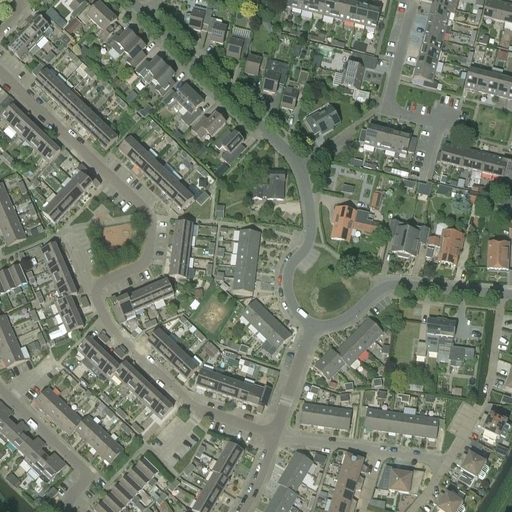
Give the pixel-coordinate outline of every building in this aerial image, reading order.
[(69,0),(73,4),(69,8),(75,13),(71,17),(74,20),(88,5),(83,0),(69,0)] [(302,12),(305,0),(293,0),(292,9),(302,12)] [(305,0),(302,12),(313,14),(316,0),(305,0)] [(316,0),(313,14),(323,17),(327,0),(316,0)] [(335,0),(327,0),(323,17),(334,20),(339,1),(335,0)] [(456,12),(459,0),(433,0),(432,6),(456,12)] [(487,0),(483,19),(494,21),(498,3),(488,0),(487,0)] [(339,1),(334,20),(344,22),(349,3),(339,1)] [(349,3),(344,22),(355,25),(360,6),(349,3)] [(494,21),(504,24),(509,5),(498,3),(494,21)] [(86,26),(91,21),(96,26),(108,13),(100,4),(91,14),(87,9),(78,18),(86,26)] [(360,6),(355,25),(365,28),(370,9),(360,6)] [(430,16),(448,21),(450,14),(455,16),(456,12),(432,6),(430,16)] [(370,9),(365,28),(376,30),(381,11),(370,9)] [(201,33),(203,23),(209,24),(210,19),(212,12),(206,11),(205,15),(193,12),(192,16),(189,16),(187,16),(185,17),(184,23),(185,24),(187,25),(189,26),(188,30),(201,33)] [(113,34),(108,30),(117,21),(108,13),(96,26),(101,31),(96,36),(99,39),(96,42),(101,47),(104,43),(113,34)] [(53,32),(50,29),(54,24),(43,14),(39,18),(37,16),(29,24),(44,39),(44,38),(46,41),(53,34),(53,32)] [(427,27),(451,33),(452,30),(447,28),(448,21),(430,16),(427,27)] [(227,28),(221,27),(222,23),(221,22),(210,19),(209,24),(207,31),(213,33),(211,43),(223,46),(227,28)] [(66,25),(62,21),(57,26),(62,30),(66,25)] [(22,32),(36,46),(44,39),(29,24),(29,25),(31,26),(24,34),(22,32)] [(69,25),(63,31),(69,37),(74,31),(69,25)] [(424,37),(443,42),(445,36),(450,37),(451,33),(427,27),(424,37)] [(234,29),(233,36),(249,39),(250,32),(234,29)] [(37,47),(36,47),(36,46),(22,32),(14,40),(29,54),(30,54),(32,55),(37,49),(37,47)] [(107,45),(120,58),(124,54),(137,40),(128,32),(120,41),(115,37),(107,45)] [(422,48),(440,53),(443,42),(424,37),(422,48)] [(239,61),(240,56),(246,58),(251,41),(245,39),(243,44),(231,41),(227,58),(239,61)] [(29,54),(14,40),(16,42),(8,50),(21,62),(29,54)] [(142,61),(138,57),(146,49),(137,40),(124,54),(129,59),(126,63),(134,70),(142,61)] [(67,47),(64,44),(57,51),(60,54),(67,47)] [(92,55),(84,47),(77,54),(85,62),(92,55)] [(419,58),(438,63),(440,53),(422,48),(419,58)] [(48,57),(52,62),(56,58),(51,53),(48,57)] [(498,60),(500,60),(505,61),(507,55),(501,54),(499,53),(498,60)] [(269,58),(263,56),(262,61),(250,58),(245,75),(257,78),(259,71),(265,72),(269,58)] [(52,62),(48,57),(44,61),(49,65),(52,62)] [(416,69),(435,74),(438,63),(419,58),(416,69)] [(149,86),(153,81),(166,68),(157,59),(148,68),(144,64),(136,73),(144,80),(143,81),(149,86)] [(364,69),(361,68),(363,62),(351,59),(350,65),(347,65),(346,67),(344,66),(341,75),(344,75),(344,76),(361,81),(364,69)] [(36,78),(45,69),(40,65),(32,74),(36,78)] [(102,77),(106,72),(100,66),(95,71),(102,77)] [(153,81),(158,86),(155,90),(163,98),(171,89),(167,85),(175,76),(166,68),(153,81)] [(275,95),(278,85),(284,87),(288,71),(278,68),(276,74),(268,72),(263,92),(275,95)] [(438,85),(432,84),(435,74),(416,69),(414,80),(424,82),(423,88),(436,91),(438,85)] [(476,92),(480,73),(469,70),(465,89),(476,92)] [(43,92),(55,79),(46,72),(35,84),(43,92)] [(480,73),(476,92),(486,95),(491,76),(480,73)] [(125,82),(130,87),(138,79),(133,74),(125,82)] [(354,98),(355,92),(358,92),(361,81),(344,76),(341,88),(344,89),(342,95),(354,98)] [(491,76),(486,95),(496,97),(501,78),(491,76)] [(105,89),(109,86),(101,78),(99,80),(103,84),(101,86),(105,89)] [(501,78),(496,97),(507,100),(511,81),(501,78)] [(55,79),(43,92),(51,99),(63,87),(55,79)] [(111,83),(118,89),(121,85),(115,79),(111,83)] [(296,85),(294,91),(287,89),(282,109),(294,112),(296,102),(302,104),(306,88),(296,85)] [(109,86),(105,89),(110,94),(113,90),(109,86)] [(63,87),(51,99),(59,107),(70,94),(63,87)] [(171,111),(177,104),(182,109),(195,95),(186,87),(177,96),(172,91),(161,102),(171,111)] [(70,94),(59,107),(67,114),(78,102),(70,94)] [(199,117),(195,113),(204,104),(195,95),(182,109),(187,113),(181,120),(189,128),(199,117)] [(129,97),(125,101),(130,105),(134,101),(129,97)] [(0,107),(0,108),(4,112),(13,103),(8,99),(0,107)] [(78,102),(67,114),(74,122),(86,109),(78,102)] [(340,124),(340,123),(329,104),(329,105),(331,109),(319,116),(318,113),(305,121),(309,128),(315,125),(322,136),(329,132),(327,130),(339,123),(340,124)] [(9,127),(21,115),(13,107),(1,119),(9,127)] [(86,109),(74,122),(82,129),(94,117),(86,109)] [(17,135),(29,122),(21,115),(9,127),(17,135)] [(216,115),(206,125),(201,121),(192,131),(201,140),(207,134),(212,139),(226,125),(216,115)] [(94,117),(82,129),(90,137),(102,124),(94,117)] [(25,142),(36,130),(29,122),(17,135),(25,142)] [(102,124),(90,137),(98,144),(110,132),(102,124)] [(2,131),(10,139),(15,133),(7,126),(2,131)] [(157,127),(154,131),(158,135),(162,131),(157,127)] [(375,149),(380,130),(369,127),(367,133),(362,131),(359,143),(364,144),(364,146),(375,149)] [(33,149),(44,137),(36,130),(25,142),(33,149)] [(380,130),(375,149),(385,151),(390,132),(380,130)] [(110,132),(98,144),(106,152),(118,140),(110,132)] [(235,152),(244,142),(235,134),(233,136),(229,132),(215,147),(219,151),(222,148),(227,153),(221,159),(230,167),(239,157),(235,152)] [(390,132),(385,151),(396,154),(401,135),(390,132)] [(401,135),(396,154),(394,160),(398,161),(400,155),(406,157),(407,153),(414,155),(418,140),(411,138),(401,135)] [(40,157),(52,145),(44,137),(33,149),(40,157)] [(127,159),(138,147),(130,139),(119,151),(127,159)] [(52,145),(40,157),(49,165),(60,152),(52,145)] [(450,166),(455,147),(444,145),(440,164),(450,166)] [(138,147),(127,159),(134,167),(146,154),(138,147)] [(455,147),(450,166),(461,169),(466,150),(455,147)] [(476,153),(466,150),(461,169),(472,172),(476,153)] [(199,151),(194,156),(197,159),(203,154),(199,151)] [(487,155),(476,153),(472,172),(482,174),(487,155)] [(146,154),(134,167),(142,174),(154,162),(146,154)] [(497,158),(487,155),(482,174),(493,177),(497,158)] [(503,180),(508,162),(508,161),(497,158),(493,177),(503,180)] [(64,164),(58,159),(54,163),(59,169),(64,164)] [(154,162),(142,174),(150,182),(162,169),(154,162)] [(511,163),(508,162),(503,180),(511,181),(511,163)] [(76,171),(80,175),(71,185),(83,197),(93,187),(90,184),(95,179),(81,166),(76,171)] [(222,167),(214,176),(219,181),(227,172),(222,167)] [(50,168),(46,172),(49,176),(54,171),(50,168)] [(162,169),(150,182),(158,189),(170,177),(162,169)] [(204,172),(201,176),(211,186),(215,182),(204,172)] [(285,183),(285,174),(267,173),(266,182),(268,182),(267,187),(252,186),(251,200),(262,201),(283,201),(284,183),(285,183)] [(170,177),(158,189),(166,197),(178,184),(170,177)] [(30,188),(34,192),(35,191),(40,185),(37,181),(30,188)] [(429,196),(430,184),(418,183),(416,195),(429,196)] [(178,184),(166,197),(174,204),(185,192),(178,184)] [(64,192),(76,204),(83,197),(71,185),(64,192)] [(76,204),(64,192),(57,199),(69,211),(76,204)] [(185,192),(174,204),(182,212),(193,200),(185,192)] [(201,207),(210,198),(204,193),(196,202),(201,207)] [(469,193),(466,204),(483,208),(486,198),(469,193)] [(0,211),(12,207),(7,196),(0,198),(0,211)] [(374,196),(371,208),(379,210),(382,198),(381,197),(374,196)] [(69,211),(57,199),(50,207),(62,218),(69,211)] [(0,225),(17,218),(12,207),(0,211),(0,225)] [(62,218),(50,207),(43,214),(55,226),(62,218)] [(223,208),(216,208),(215,218),(223,219),(223,208)] [(367,223),(369,215),(336,208),(332,225),(334,226),(331,240),(339,241),(344,217),(367,223)] [(344,217),(339,241),(349,244),(352,229),(377,235),(380,225),(367,223),(344,217)] [(3,237),(21,229),(17,218),(0,225),(0,230),(1,231),(3,237)] [(403,259),(409,231),(403,230),(404,225),(391,222),(388,238),(395,239),(392,253),(395,253),(398,258),(403,259)] [(175,235),(192,237),(193,226),(176,224),(175,235)] [(459,253),(461,253),(464,236),(447,232),(448,227),(440,225),(437,227),(435,237),(441,238),(440,242),(447,244),(447,245),(451,246),(451,248),(450,248),(449,250),(459,252),(459,253)] [(415,232),(409,231),(403,259),(408,260),(412,257),(415,258),(418,244),(425,246),(428,230),(416,228),(415,232)] [(21,229),(3,237),(6,243),(5,243),(7,249),(26,240),(21,229)] [(239,244),(259,246),(260,234),(240,232),(239,244)] [(192,237),(175,235),(173,246),(190,248),(192,237)] [(430,240),(428,246),(439,248),(440,242),(430,240)] [(459,252),(449,250),(450,248),(451,248),(451,246),(447,245),(447,244),(440,242),(439,248),(441,249),(438,263),(455,267),(459,253),(459,252)] [(508,271),(509,244),(488,243),(487,270),(508,271)] [(237,256),(257,258),(259,246),(239,244),(237,256)] [(44,262),(60,255),(55,245),(40,252),(44,262)] [(190,248),(173,246),(172,257),(189,259),(190,248)] [(49,272),(64,265),(60,255),(44,262),(49,272)] [(236,268),(256,270),(257,258),(237,256),(236,268)] [(189,259),(172,257),(171,267),(188,269),(189,259)] [(53,282),(68,275),(64,265),(49,272),(53,282)] [(8,271),(19,295),(22,293),(20,288),(28,285),(20,266),(8,271)] [(185,292),(186,281),(188,269),(171,267),(169,279),(179,280),(178,287),(185,292)] [(234,280),(254,282),(256,270),(236,268),(234,280)] [(0,274),(0,282),(5,294),(13,291),(15,296),(19,295),(8,271),(0,274)] [(57,292),(73,285),(68,275),(53,282),(57,292)] [(231,292),(233,292),(253,294),(254,282),(234,280),(233,290),(231,290),(231,292)] [(158,285),(157,286),(164,301),(174,297),(167,281),(158,285)] [(55,305),(77,295),(73,285),(57,292),(61,302),(55,305)] [(148,289),(147,290),(154,305),(155,305),(164,301),(157,286),(148,289)] [(139,293),(137,294),(144,310),(146,309),(154,305),(147,290),(139,293)] [(202,291),(194,292),(195,300),(203,299),(202,291)] [(130,297),(128,298),(134,314),(137,313),(144,310),(137,294),(130,297)] [(59,315),(75,308),(71,298),(77,296),(77,295),(55,305),(59,315)] [(84,310),(90,308),(86,298),(80,300),(84,310)] [(117,307),(113,309),(120,326),(126,323),(136,319),(134,314),(128,298),(121,301),(117,303),(117,304),(118,306),(117,307)] [(251,325),(264,311),(255,302),(241,316),(251,325)] [(63,325),(79,318),(75,308),(59,315),(63,325)] [(259,334),(273,319),(264,311),(251,325),(259,334)] [(0,332),(10,328),(5,317),(0,319),(0,332)] [(79,318),(63,325),(68,335),(83,328),(79,318)] [(268,342),(282,328),(273,319),(259,334),(268,342)] [(185,320),(181,324),(182,324),(169,337),(172,340),(179,331),(183,335),(191,326),(185,320)] [(361,329),(375,343),(383,334),(369,320),(361,329)] [(425,359),(426,352),(429,352),(429,354),(438,355),(442,322),(428,320),(425,345),(418,344),(416,358),(425,359)] [(465,350),(453,348),(455,324),(442,322),(438,355),(449,357),(448,362),(451,362),(450,368),(461,369),(462,363),(464,364),(465,350)] [(0,345),(15,339),(10,328),(0,332),(0,345)] [(282,328),(268,342),(273,347),(267,354),(272,358),(292,337),(282,328)] [(352,337),(366,351),(375,343),(361,329),(352,337)] [(391,340),(392,335),(387,330),(383,333),(388,338),(389,337),(391,340)] [(155,351),(167,339),(159,331),(147,344),(155,351)] [(102,342),(106,337),(103,334),(98,339),(102,342)] [(106,337),(102,342),(106,346),(110,341),(106,337)] [(366,351),(352,337),(344,346),(358,360),(366,351)] [(0,356),(1,358),(20,350),(15,339),(0,345),(0,356)] [(85,359),(97,347),(89,339),(77,351),(85,359)] [(167,339),(155,351),(163,359),(175,347),(167,339)] [(40,349),(37,343),(30,346),(33,352),(40,349)] [(209,357),(215,349),(211,344),(207,348),(208,349),(204,352),(209,357)] [(360,364),(356,361),(358,360),(344,346),(335,354),(332,351),(331,351),(346,365),(349,368),(350,368),(353,371),(355,371),(360,366),(360,364)] [(93,367),(105,354),(97,347),(85,359),(93,367)] [(175,347),(163,359),(171,366),(183,354),(175,347)] [(117,357),(122,352),(118,348),(114,353),(117,357)] [(215,349),(209,357),(213,359),(215,356),(215,357),(219,353),(215,349)] [(20,350),(1,358),(3,363),(4,363),(7,370),(25,362),(20,350)] [(346,365),(331,351),(323,359),(337,374),(346,365)] [(122,352),(117,357),(121,361),(126,356),(122,352)] [(101,374),(113,362),(105,354),(93,367),(101,374)] [(183,354),(171,366),(179,374),(191,362),(183,354)] [(328,382),(337,374),(323,359),(314,368),(328,382)] [(109,382),(126,364),(125,364),(120,369),(113,362),(101,374),(109,382)] [(191,362),(179,374),(187,382),(199,369),(191,362)] [(122,384),(133,371),(126,364),(109,382),(114,377),(122,384)] [(202,371),(196,388),(206,391),(207,391),(212,375),(214,369),(204,366),(202,372),(202,371)] [(130,391),(141,379),(133,371),(122,384),(130,391)] [(212,375),(207,391),(216,395),(217,395),(222,379),(222,378),(212,375)] [(79,382),(87,389),(89,387),(81,379),(79,382)] [(138,399),(149,386),(141,379),(130,391),(138,399)] [(222,379),(217,395),(226,398),(227,398),(233,382),(232,382),(222,379)] [(74,381),(70,385),(74,389),(78,385),(74,381)] [(233,382),(227,398),(237,402),(243,386),(233,382)] [(145,406),(157,394),(149,386),(138,399),(145,406)] [(243,386),(237,402),(248,405),(253,389),(243,386)] [(253,389),(248,405),(256,408),(258,409),(259,408),(259,406),(261,406),(267,408),(273,391),(265,388),(263,393),(261,392),(253,389)] [(43,413),(57,398),(48,390),(35,404),(40,409),(39,409),(43,413)] [(89,400),(93,396),(89,391),(85,395),(89,400)] [(153,414),(165,401),(157,394),(145,406),(153,414)] [(397,399),(401,400),(401,403),(405,404),(406,397),(398,396),(397,399)] [(64,401),(62,403),(57,398),(43,413),(47,417),(47,416),(52,421),(66,406),(65,406),(67,404),(64,401)] [(165,401),(153,414),(161,421),(173,409),(165,401)] [(313,427),(316,407),(304,405),(301,425),(313,427)] [(60,430),(75,415),(66,406),(52,421),(57,425),(57,426),(60,430)] [(316,407),(313,427),(325,429),(328,409),(316,407)] [(328,409),(325,429),(337,430),(339,410),(328,409)] [(339,410),(337,430),(349,432),(352,412),(339,410)] [(376,432),(379,412),(367,410),(364,430),(376,432)] [(0,435),(0,436),(11,425),(6,420),(12,415),(8,411),(0,419),(0,435)] [(110,412),(107,416),(111,420),(115,416),(110,412)] [(379,412),(376,432),(388,434),(391,414),(379,412)] [(481,421),(508,433),(510,428),(506,426),(507,423),(505,422),(507,417),(495,412),(493,416),(490,415),(489,417),(484,415),(481,421)] [(391,414),(388,434),(400,435),(403,416),(391,414)] [(70,437),(88,418),(83,423),(75,415),(60,430),(64,433),(65,432),(70,437)] [(403,416),(400,435),(412,437),(415,417),(403,416)] [(415,417),(412,437),(424,439),(427,419),(415,417)] [(83,441),(97,426),(88,418),(70,437),(75,432),(80,437),(79,438),(83,441)] [(427,419),(424,439),(436,441),(439,421),(427,419)] [(508,433),(481,421),(478,427),(483,430),(482,432),(485,433),(483,438),(495,443),(497,439),(499,440),(501,437),(505,439),(508,433)] [(9,443),(24,427),(20,423),(15,429),(11,425),(0,436),(1,437),(0,439),(0,440),(4,444),(7,442),(9,443)] [(92,449),(106,435),(97,426),(83,441),(87,445),(87,444),(92,449)] [(17,451),(27,440),(23,436),(28,431),(24,427),(9,443),(17,451)] [(100,458),(114,443),(106,435),(92,449),(97,453),(96,454),(100,458)] [(27,440),(17,451),(25,459),(41,443),(37,439),(32,444),(27,440)] [(476,450),(478,447),(479,445),(473,442),(470,447),(476,450)] [(30,470),(44,456),(39,452),(45,446),(41,443),(25,459),(22,462),(30,470)] [(114,443),(100,458),(104,461),(105,461),(110,466),(123,451),(114,443)] [(223,454),(238,463),(244,453),(229,444),(223,454)] [(460,461),(486,475),(489,470),(485,467),(486,465),(484,463),(486,459),(475,453),(472,457),(470,455),(469,458),(463,455),(460,461)] [(238,463),(223,454),(218,464),(233,472),(238,463)] [(290,464),(307,474),(313,464),(296,454),(290,464)] [(30,470),(39,478),(57,458),(53,455),(48,460),(44,456),(30,470)] [(327,459),(316,456),(314,462),(324,466),(327,459)] [(360,473),(366,475),(368,469),(362,467),(364,461),(346,456),(343,468),(360,473)] [(39,478),(38,480),(45,486),(47,486),(58,474),(62,478),(69,471),(65,467),(66,466),(57,458),(39,478)] [(155,486),(157,483),(153,480),(159,473),(144,459),(136,468),(155,486)] [(486,475),(460,461),(457,466),(462,469),(461,472),(463,473),(461,477),(459,481),(470,488),(475,480),(477,481),(479,478),(483,481),(486,475)] [(233,472),(218,464),(212,473),(229,483),(227,481),(233,472)] [(284,475),(301,485),(307,474),(290,464),(284,475)] [(136,468),(127,477),(142,491),(148,485),(152,489),(155,486),(136,468)] [(360,473),(343,468),(339,479),(362,486),(364,481),(358,479),(360,473)] [(399,494),(402,474),(393,472),(394,469),(385,468),(377,491),(389,493),(389,492),(399,494)] [(402,474),(399,494),(409,495),(409,496),(417,497),(424,474),(411,472),(410,475),(402,474)] [(229,483),(212,473),(214,474),(209,483),(224,492),(229,483)] [(277,485),(298,497),(295,495),(301,485),(284,475),(277,485)] [(142,491),(127,477),(119,485),(138,503),(140,501),(136,497),(142,491)] [(362,486),(339,479),(336,491),(353,496),(355,490),(361,492),(362,486)] [(224,492),(209,483),(203,493),(218,501),(224,492)] [(119,485),(111,494),(125,508),(131,502),(135,506),(138,503),(119,485)] [(274,497),(292,507),(298,497),(277,485),(280,487),(274,497)] [(49,503),(58,494),(53,489),(44,498),(49,503)] [(332,502),(355,509),(357,503),(351,502),(353,496),(336,491),(332,502)] [(437,499),(456,511),(463,511),(465,510),(461,508),(463,505),(460,504),(463,500),(452,492),(449,496),(447,495),(446,497),(440,494),(437,499)] [(218,501),(203,493),(198,502),(213,511),(218,501)] [(111,494),(102,503),(112,511),(121,511),(125,508),(111,494)] [(155,494),(150,499),(153,502),(154,503),(155,502),(159,498),(155,494)] [(268,507),(276,511),(288,511),(292,507),(274,497),(268,507)] [(456,511),(437,499),(433,505),(438,508),(437,511),(438,511),(456,511)] [(211,511),(213,511),(198,502),(192,511),(211,511)] [(354,511),(355,509),(332,502),(329,511),(354,511)] [(94,511),(112,511),(102,503),(94,511)] [(141,511),(143,511),(145,510),(138,503),(135,506),(141,511)]
